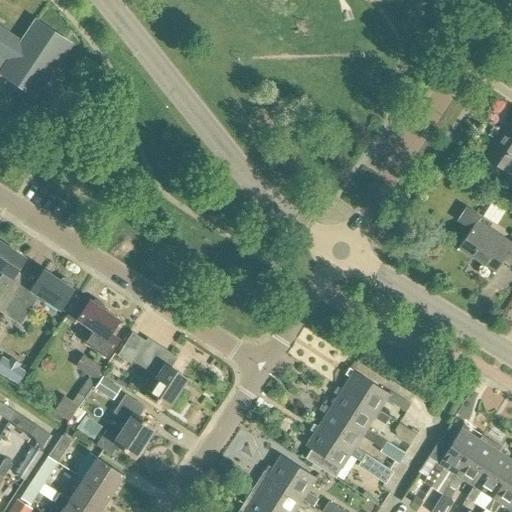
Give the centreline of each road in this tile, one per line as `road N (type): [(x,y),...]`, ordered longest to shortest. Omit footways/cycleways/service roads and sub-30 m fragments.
road 1 (tertiary): [(103,0),(225,151),(300,225),(339,251)]
road 2 (residential): [(261,365),(0,194)]
road 3 (residential): [(339,251),(507,0)]
road 4 (tertiary): [(511,355),(339,251)]
road 5 (unclassified): [(168,511),(261,365)]
road 6 (unclassified): [(261,365),(339,251)]
